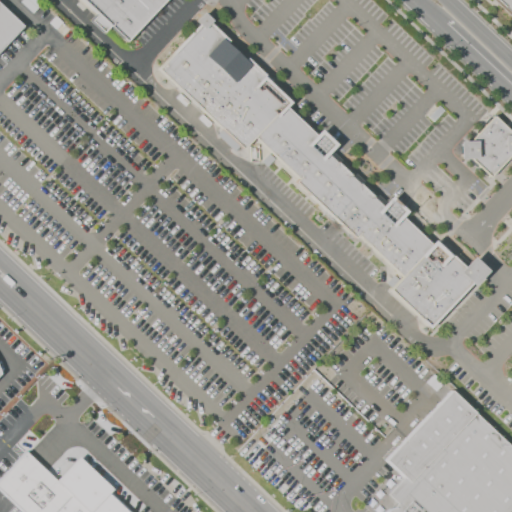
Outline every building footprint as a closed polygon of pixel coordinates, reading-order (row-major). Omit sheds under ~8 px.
[(162,0),(126,40),(81,0),(162,0)] [(511,0),(493,0),(511,17),(511,0)] [(0,4),(25,28),(0,54),(0,4)] [(49,23),(55,16),(61,22),(55,29),(49,23)] [(387,292),(426,328),(472,279),(432,242),(428,246),(399,219),(404,214),(387,198),(379,207),(324,155),(333,146),(317,131),(312,135),(283,108),(287,103),(200,22),(155,69),(242,150),(252,139),(297,180),(294,184),(353,239),(355,236),(400,278),(387,292)] [(426,116),(437,105),(442,110),(432,121),(426,116)] [(511,137),(492,117),(460,150),(489,177),(511,153),(511,137)] [(425,382),(432,374),(441,383),(434,391),(425,382)] [(449,392),(511,451),(511,505),(505,511),(387,511),(395,504),(385,495),(401,477),(384,461),(449,392)] [(0,478),(25,452),(86,511),(104,492),(124,511),(22,511),(0,490),(0,478)]
